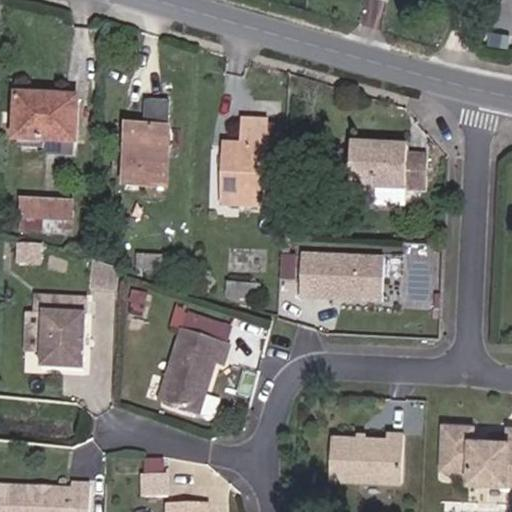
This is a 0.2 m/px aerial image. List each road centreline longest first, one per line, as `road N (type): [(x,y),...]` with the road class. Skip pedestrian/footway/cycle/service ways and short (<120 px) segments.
road 1 (secondary): [(486,90),(156,0)]
road 2 (residential): [(273,511),(271,436),(299,372),(324,363),(466,373)]
road 3 (residential): [(466,373),(486,90)]
